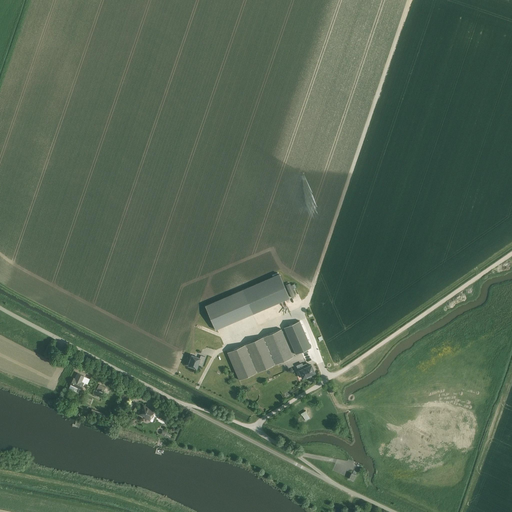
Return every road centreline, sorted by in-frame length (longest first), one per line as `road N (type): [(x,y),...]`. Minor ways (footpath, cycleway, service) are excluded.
road 1 (track): [(327,379),(511,253)]
road 2 (unclassified): [(182,404),(0,307)]
road 3 (unclassified): [(340,487),(182,404)]
road 4 (track): [(134,511),(0,476)]
